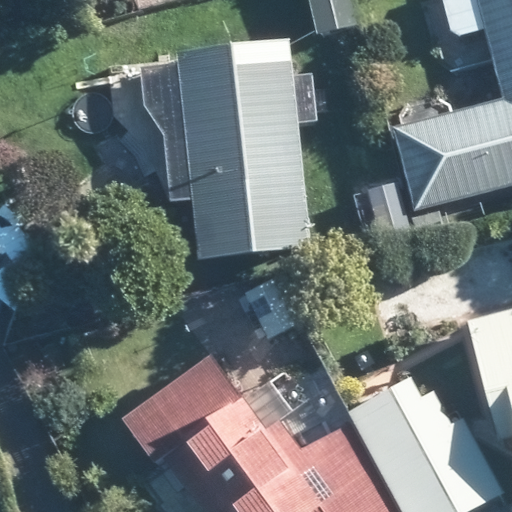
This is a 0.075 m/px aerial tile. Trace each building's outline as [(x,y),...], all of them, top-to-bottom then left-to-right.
[(511,0),(454,0),(464,33),(472,38),(499,31),(511,75),(511,102),(452,119),(408,132),(431,215),(511,192),(511,0)] [(183,120),(191,193),(192,203),(212,200),(218,263),(331,250),(309,42),(196,55),(203,117),(183,120)] [(379,184),(396,248),(427,240),(410,176),(379,184)] [(45,288),(48,243),(33,233),(40,221),(20,207),(17,213),(0,238),(0,283),(23,305),(29,311),(45,288)] [(341,262),(364,257),(361,240),(338,246),(341,262)] [(308,321),(287,280),(258,296),(280,336),(308,321)] [(511,318),(487,325),(511,417),(511,318)] [(491,511),(505,505),(511,500),(511,480),(479,420),(467,427),(450,396),(438,401),(425,380),(366,413),(420,511),(491,511)] [(412,511),(362,427),(354,432),(302,463),(261,394),(256,397),(176,445),(223,511),(268,511),(273,509),(274,511),(412,511)]
